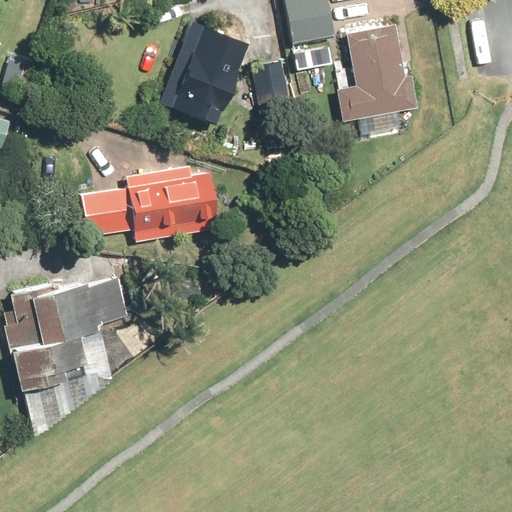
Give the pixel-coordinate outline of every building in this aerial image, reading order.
[(282,0),(290,44),(333,36),(326,0),(282,0)] [(247,44),(191,20),(156,101),(212,125),(247,44)] [(335,87),(341,120),(417,107),(411,74),(402,75),(393,23),(344,31),(354,84),(335,87)] [(288,109),(280,60),(250,65),(258,114),(288,109)] [(11,119),(0,115),(0,146),(3,147),(11,119)] [(188,164),(124,174),(126,186),(79,193),(86,236),(132,229),(134,242),(217,230),(208,171),(190,173),(188,164)] [(31,287),(7,292),(28,386),(82,374),(80,363),(84,362),(78,336),(95,332),(93,323),(128,316),(120,278),(86,285),(85,281),(32,292),(31,287)]
